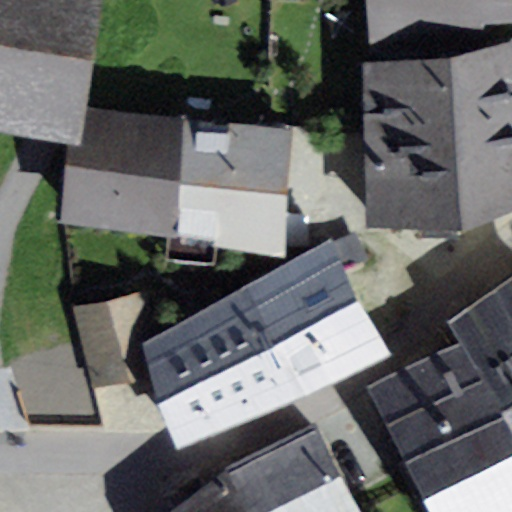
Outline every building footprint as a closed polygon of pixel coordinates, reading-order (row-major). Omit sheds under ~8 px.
[(0,0),(0,133),(70,142),(80,144),(85,106),(98,0),(0,0)] [(511,0),(367,0),(371,47),(483,38),(482,26),(511,23),(511,0)] [(511,40),(361,64),(364,149),(511,125),(511,40)] [(280,256),(296,132),(85,106),(80,144),(70,142),(60,225),(169,238),(166,260),(215,266),(217,248),(280,256)] [(511,211),(511,125),(364,149),(367,230),(460,232),(511,211)] [(330,241),(247,284),(307,397),(389,354),(330,241)] [(511,279),(446,316),(459,341),(511,437),(511,279)] [(177,447),(307,397),(247,284),(160,337),(145,346),(151,374),(177,447)] [(147,290),(72,310),(94,389),(151,374),(145,346),(160,337),(147,290)] [(511,511),(511,437),(459,341),(366,392),(432,511),(511,511)] [(360,511),(314,422),(225,467),(248,511),(360,511)] [(248,511),(225,467),(167,511),(248,511)]
